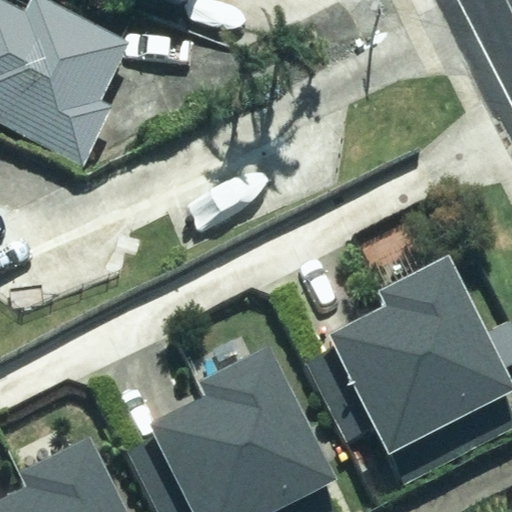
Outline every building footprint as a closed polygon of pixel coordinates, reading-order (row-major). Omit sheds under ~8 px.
[(0,0),(0,132),(84,176),(112,123),(99,116),(125,66),(0,0)] [(194,0),(88,0),(185,32),(194,0)] [(372,313),(377,330),(321,355),(327,369),(310,376),(346,456),(366,447),(382,482),(511,425),(448,280),(372,313)] [(301,511),(324,500),(260,374),(192,409),(195,425),(147,445),(144,449),(122,461),(148,511),(301,511)] [(13,499),(18,509),(12,511),(104,511),(84,467),(13,499)]
